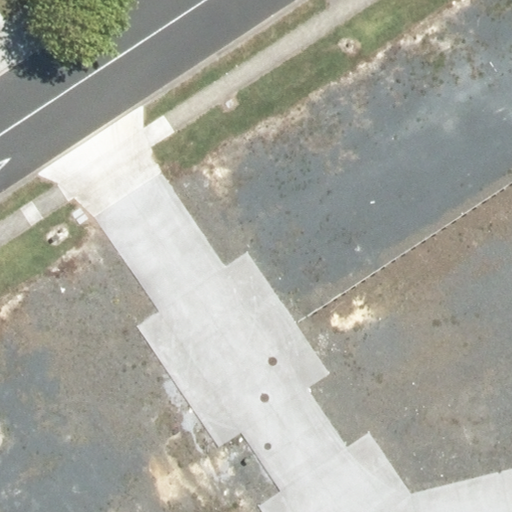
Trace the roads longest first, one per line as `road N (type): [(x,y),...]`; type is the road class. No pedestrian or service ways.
road 1 (residential): [(46,96),(333,511)]
road 2 (residential): [(194,0),(46,96)]
